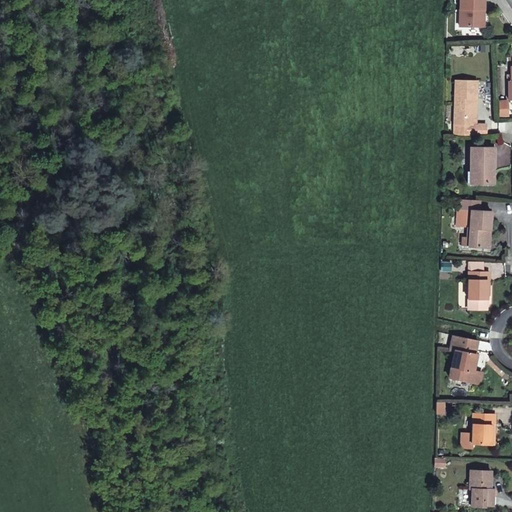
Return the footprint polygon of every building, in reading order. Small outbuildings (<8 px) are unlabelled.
[(480,9),(479,0),(455,0),(456,27),(477,26),(477,9),(480,9)] [(474,99),(474,82),(470,82),(452,82),(452,114),(465,114),(470,114),(470,99),(474,99)] [(465,114),(452,114),(452,118),(453,137),(474,136),(473,125),(470,125),(470,114),(465,114)] [(484,125),(473,125),(474,136),(484,135),(484,125)] [(464,185),(490,184),(490,149),(467,150),(467,173),(464,174),(464,175),(464,185)] [(478,202),(461,202),(460,214),(469,214),(468,248),(486,248),(486,232),(489,232),(490,214),(478,214),(478,202)] [(485,301),(485,282),(488,282),(488,274),(467,273),(466,300),(466,301),(485,301)] [(485,301),(466,301),(466,310),(484,311),(485,301)] [(473,351),(475,339),(453,334),(450,349),(454,350),(448,375),(472,381),(474,370),(472,369),(475,352),(473,351)] [(493,425),(495,425),(495,415),(472,414),(471,433),(461,433),(461,448),(472,448),(472,443),(492,444),(493,425)] [(471,486),(470,505),(485,506),(485,505),(492,505),(492,493),(490,492),(491,471),(470,470),(469,486),(471,486)]
